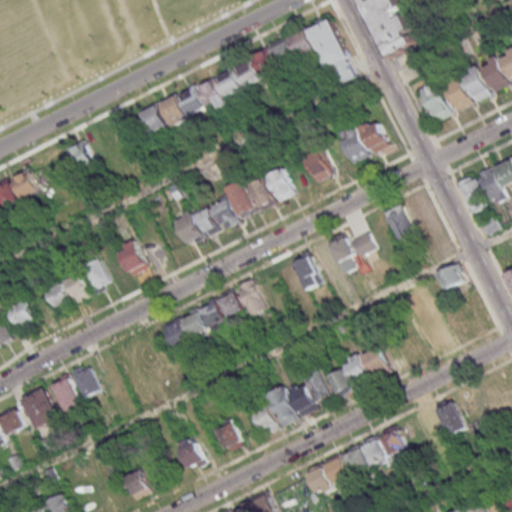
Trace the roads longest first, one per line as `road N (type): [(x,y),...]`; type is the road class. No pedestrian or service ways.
road 1 (residential): [(0,380),(511,120)]
road 2 (residential): [(511,339),(173,511)]
road 3 (tertiary): [(344,0),(511,330)]
road 4 (residential): [(292,0),(0,148)]
